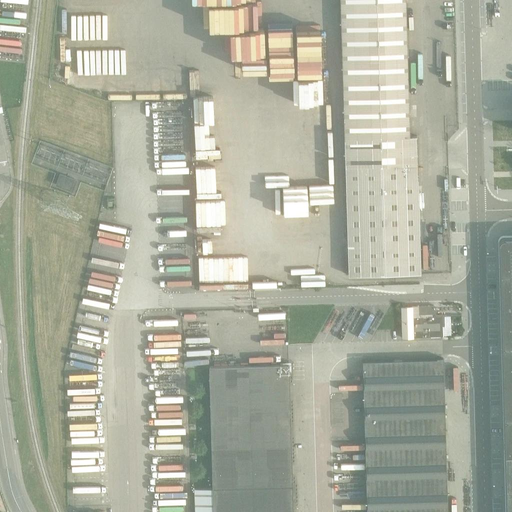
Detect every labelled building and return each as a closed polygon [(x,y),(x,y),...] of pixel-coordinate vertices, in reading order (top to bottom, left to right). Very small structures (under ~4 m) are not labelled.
[(409,136),(405,0),(340,0),(349,275),(421,273),(417,136),(409,136)] [(319,76),(319,41),(264,42),(264,28),(245,28),(245,53),(242,53),(242,79),(262,78),(262,105),(251,106),(252,123),(278,122),(277,118),(303,118),(303,99),(312,99),(312,86),(319,86),(318,76),(319,76)] [(161,100),(160,79),(136,79),(136,100),(161,100)] [(187,83),(163,83),(163,98),(187,98),(187,83)] [(331,128),(330,103),(306,104),(306,129),(331,128)] [(196,166),(197,196),(221,196),(220,166),(196,166)] [(76,180),(60,174),(57,185),(73,191),(76,180)] [(281,199),(281,219),(306,218),(305,198),(281,199)] [(222,228),(221,212),(216,212),(216,200),(196,200),(197,229),(222,228)] [(254,205),(254,230),(279,230),(279,204),(254,205)] [(498,242),(498,243),(499,266),(503,410),(503,414),(504,437),(504,454),(511,453),(511,236),(504,237),(503,237),(502,237),(501,238),(500,238),(500,239),(499,239),(499,240),(499,241),(498,241),(498,242)] [(435,306),(418,307),(418,315),(435,314),(435,306)] [(451,335),(451,316),(442,317),(442,316),(412,317),(412,307),(402,308),(402,330),(402,338),(413,338),(429,337),(443,337),(443,336),(451,335)] [(447,511),(443,359),(363,361),(367,511),(447,511)] [(289,364),(209,367),(213,487),(293,485),(289,364)] [(293,511),(293,485),(213,487),(213,511),(293,511)]
